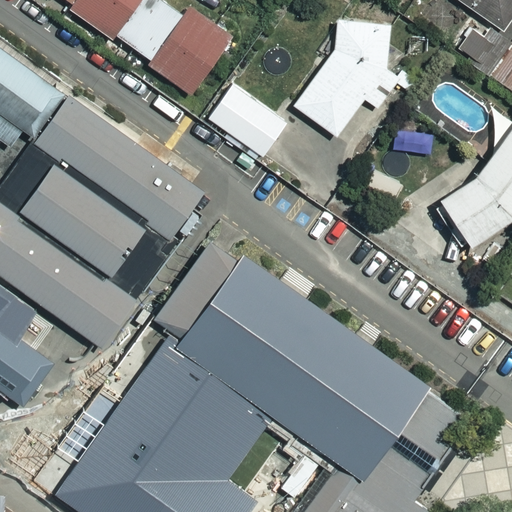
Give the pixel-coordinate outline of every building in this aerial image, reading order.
[(60,0),(61,1),(61,0),(67,0),(79,8),(75,14),(116,43),(121,37),(158,63),(155,67),(197,96),(236,40),(191,8),(185,16),(162,0),(60,0)] [(511,46),(511,35),(505,30),(511,19),(511,0),(418,0),(407,16),(493,74),(511,46)] [(396,25),(344,18),(340,50),(298,108),(342,139),(370,99),(383,107),(401,82),(389,74),(396,25)] [(55,88),(0,50),(0,119),(22,135),(55,88)] [(511,88),(511,57),(497,78),(511,88)] [(292,125),(238,87),(214,120),(268,158),(292,125)] [(201,193),(59,94),(28,139),(170,238),(201,193)] [(446,152),(427,136),(410,155),(428,172),(446,152)] [(478,249),(511,228),(511,142),(484,179),(448,200),(478,249)] [(146,228),(49,160),(15,208),(112,275),(146,228)] [(132,291),(0,198),(0,273),(97,341),(132,291)] [(342,465),(309,511),(426,511),(453,474),(491,421),(227,233),(168,316),(194,335),(182,351),(225,382),(342,465)] [(0,395),(12,404),(46,355),(0,323),(0,307),(9,294),(0,287),(0,395)]
